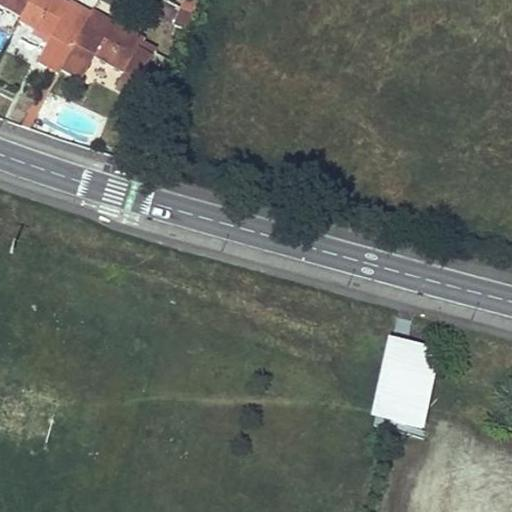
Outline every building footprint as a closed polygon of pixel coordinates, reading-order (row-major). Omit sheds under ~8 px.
[(0,0),(0,6),(21,18),(30,0),(0,0)] [(36,63),(57,75),(60,70),(88,15),(75,8),(71,14),(66,11),(69,5),(60,0),(30,0),(21,18),(18,22),(34,31),(49,39),(48,42),(36,63)] [(184,0),(181,8),(192,13),(197,0),(184,0)] [(69,5),(66,11),(71,14),(75,8),(69,5)] [(186,31),(193,13),(192,13),(181,8),(173,26),(186,31)] [(104,18),(91,11),(88,15),(60,70),(80,81),(93,57),(124,73),(117,85),(134,94),(147,69),(144,68),(154,50),(140,43),(143,39),(115,24),(110,21),(106,27),(100,24),(104,18)] [(104,18),(100,24),(106,27),(110,21),(104,18)] [(49,39),(34,31),(32,34),(48,42),(49,39)] [(115,91),(131,99),(134,94),(117,85),(115,91)] [(35,101),(22,127),(29,130),(42,105),(35,101)] [(425,438),(442,355),(388,345),(371,427),(425,438)]
